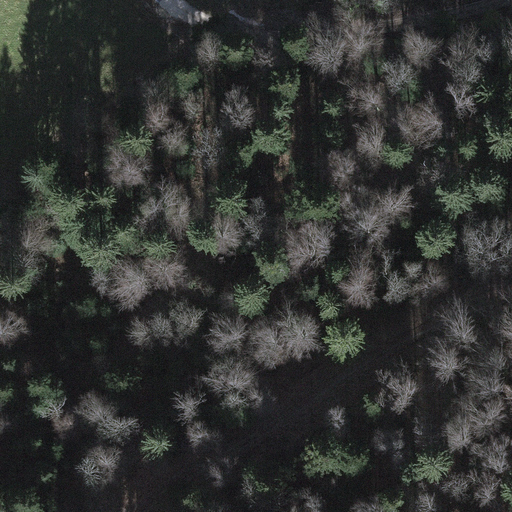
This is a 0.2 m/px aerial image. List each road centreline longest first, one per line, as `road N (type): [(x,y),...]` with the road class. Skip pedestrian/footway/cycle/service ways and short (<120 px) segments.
road 1 (track): [(511,291),(455,305),(380,347),(118,511)]
road 2 (track): [(170,0),(228,30),(290,37),(483,0)]
